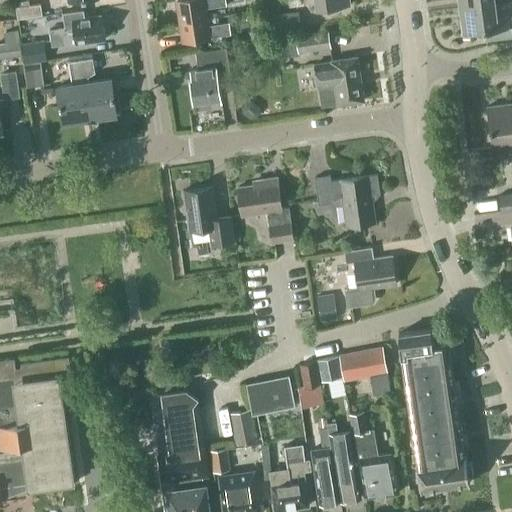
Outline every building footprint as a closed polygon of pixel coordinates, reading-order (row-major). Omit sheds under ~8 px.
[(226,4),(225,1),(225,0),(178,0),(181,19),(206,16),(205,7),(226,4)] [(350,4),(349,1),(349,0),(316,0),(316,1),(317,8),(350,4)] [(494,4),(493,1),(493,0),(457,0),(459,9),(494,4)] [(42,15),(40,3),(16,7),(18,19),(42,15)] [(496,20),(494,4),(459,9),(462,34),(484,31),(485,40),(511,37),(509,18),(496,20)] [(64,28),(52,30),(54,46),(106,39),(103,16),(86,18),(84,9),(62,13),(64,28)] [(301,27),(298,11),(270,15),(272,31),(301,27)] [(209,35),(230,32),(229,21),(207,24),(206,16),(181,19),(184,41),(209,37),(209,35)] [(0,58),(22,55),(18,29),(3,31),(5,43),(0,43),(0,58)] [(300,55),(300,53),(331,48),(328,29),(296,34),(296,35),(277,38),(280,58),(300,55)] [(24,62),(47,59),(44,40),(21,43),(24,62)] [(196,51),(198,67),(188,68),(190,81),(193,103),(221,99),(218,76),(230,74),(226,47),(196,51)] [(112,79),(90,82),(89,82),(88,76),(95,72),(93,56),(81,58),(91,118),(117,114),(112,79)] [(321,106),(337,103),(337,104),(364,100),(357,56),(330,60),(331,62),(314,64),(317,88),(319,88),(321,106)] [(64,122),(91,118),(81,58),(68,60),(71,85),(59,87),(64,122)] [(44,85),(40,61),(24,63),(27,87),(44,85)] [(20,97),(16,71),(1,73),(4,99),(20,97)] [(500,141),(511,139),(511,117),(510,104),(486,107),(492,156),(501,155),(500,141)] [(371,195),(380,193),(377,174),(332,180),(331,175),(315,177),(319,204),(335,202),(334,197),(342,196),(346,225),(375,221),(371,195)] [(271,242),(293,239),(288,207),(281,208),(277,177),(262,179),(262,184),(237,187),(241,216),(266,212),(271,242)] [(210,244),(234,241),(230,216),(216,218),(211,186),(183,190),(189,231),(208,228),(210,244)] [(511,210),(511,192),(499,195),(501,212),(511,210)] [(374,297),(372,286),(396,283),(392,255),(374,257),(372,246),(344,250),(346,262),(354,261),(359,288),(346,290),(348,304),(371,301),(374,297)] [(337,319),(333,293),(317,295),(320,322),(337,319)] [(406,346),(433,343),(430,327),(398,332),(401,353),(407,352),(406,346)] [(164,358),(178,356),(175,338),(162,339),(164,358)] [(410,374),(452,369),(448,340),(433,343),(406,346),(407,352),(410,374)] [(387,373),(382,345),(339,353),(344,381),(387,373)] [(321,381),(333,378),(342,376),(338,355),(317,359),(321,381)] [(65,406),(76,405),(69,357),(20,364),(21,367),(16,368),(14,358),(0,359),(0,488),(29,484),(29,489),(75,483),(65,406)] [(316,361),(300,364),(304,385),(298,386),(301,401),(322,396),(320,384),(316,361)] [(413,395),(455,389),(452,369),(410,374),(413,395)] [(253,413),(293,406),(288,376),(248,383),(253,413)] [(171,451),(204,446),(197,398),(187,390),(185,390),(183,378),(162,381),(171,451)] [(416,416),(458,410),(457,403),(440,406),(439,400),(456,397),(455,389),(413,395),(416,416)] [(256,441),(250,408),(229,412),(235,445),(256,441)] [(368,431),(365,410),(348,413),(352,434),(368,431)] [(419,437),(461,431),(458,410),(416,416),(419,437)] [(351,444),(340,445),(336,422),(327,423),(328,427),(326,428),(339,501),(359,498),(351,444)] [(319,504),(339,501),(326,428),(320,429),(323,449),(311,451),(319,504)] [(364,497),(365,497),(397,492),(391,453),(378,455),(374,428),(368,429),(368,431),(354,433),(358,457),(357,457),(364,497)] [(416,458),(465,451),(465,450),(463,450),(461,431),(419,437),(421,451),(411,453),(412,461),(416,460),(416,458)] [(286,469),(274,470),(273,459),(270,459),(268,444),(260,445),(264,479),(270,479),(274,510),(308,505),(304,472),(311,471),(309,459),(286,462),(286,469)] [(207,511),(204,486),(199,486),(198,477),(208,476),(204,446),(171,451),(171,452),(158,454),(163,493),(168,492),(170,509),(165,510),(165,511),(207,511)] [(229,468),(226,448),(210,450),(213,471),(229,468)] [(420,488),(469,479),(465,451),(416,458),(416,460),(420,488)] [(130,461),(135,478),(148,474),(142,457),(130,461)] [(222,511),(258,511),(253,470),(218,474),(222,511)]
